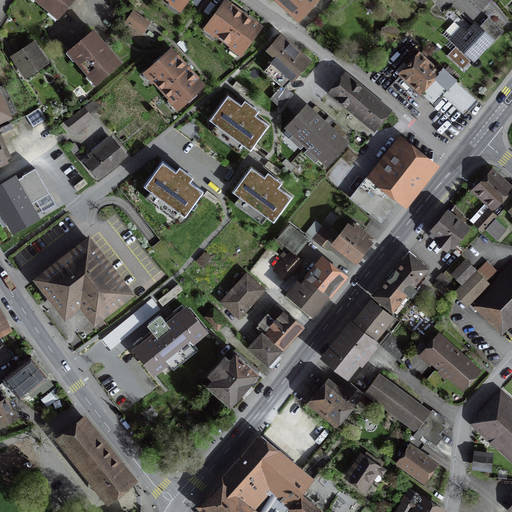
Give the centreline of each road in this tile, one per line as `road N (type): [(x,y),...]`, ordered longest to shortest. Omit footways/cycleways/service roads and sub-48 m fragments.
road 1 (primary): [(178,508),(455,165)]
road 2 (primary): [(0,276),(76,385),(178,508)]
road 3 (residential): [(455,165),(379,92),(247,0)]
road 4 (residential): [(453,511),(464,423),(511,365)]
